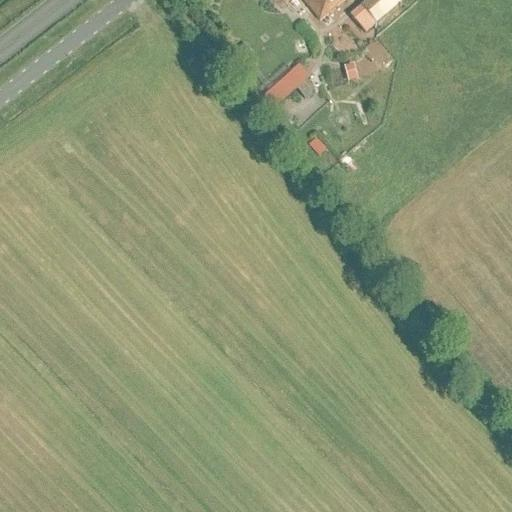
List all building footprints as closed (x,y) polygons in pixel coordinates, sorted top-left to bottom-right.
[(301,0),(321,23),(348,0),(301,0)] [(395,0),(376,0),(363,11),(376,27),(401,7),(395,0)] [(363,11),(354,19),(367,35),(376,27),(363,11)] [(297,67),(258,103),(271,117),(296,93),(306,84),(310,80),(297,67)] [(306,84),(296,93),(304,101),(314,92),(306,84)]
